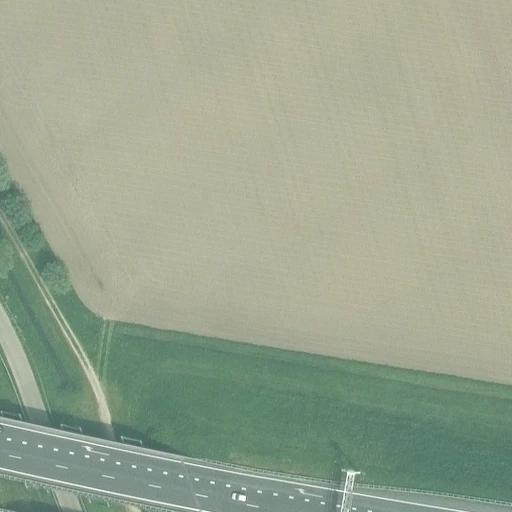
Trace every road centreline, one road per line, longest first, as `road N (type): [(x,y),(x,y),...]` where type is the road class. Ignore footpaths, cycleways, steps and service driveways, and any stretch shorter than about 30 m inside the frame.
road 1 (motorway): [(288,511),(0,450)]
road 2 (unclassified): [(72,511),(0,325)]
